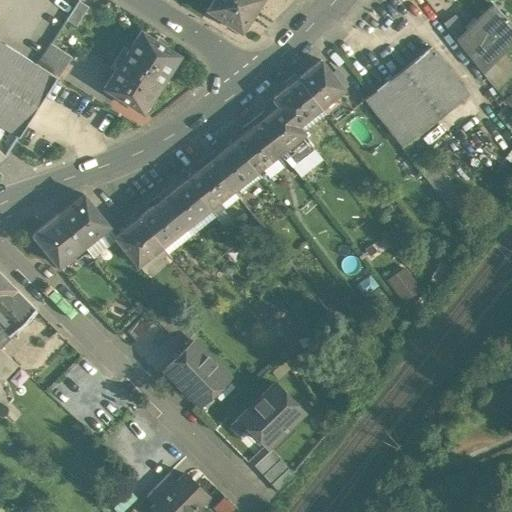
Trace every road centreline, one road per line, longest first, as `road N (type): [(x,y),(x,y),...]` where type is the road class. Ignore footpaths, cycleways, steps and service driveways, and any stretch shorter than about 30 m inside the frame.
road 1 (residential): [(262,507),(0,237)]
road 2 (secondary): [(0,205),(144,151),(254,77)]
road 3 (residential): [(143,0),(254,77)]
